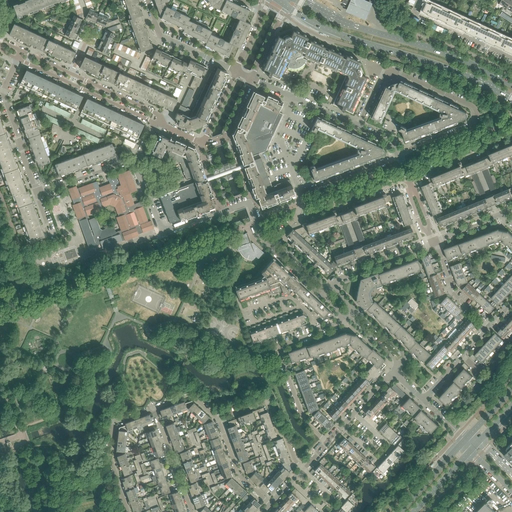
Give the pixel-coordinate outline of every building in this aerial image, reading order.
[(33,11),(29,0),(27,0),(25,1),(25,2),(18,4),(17,4),(13,5),(17,17),(33,11)] [(49,5),(47,0),(29,0),(33,11),(49,5)] [(141,11),(139,6),(138,4),(139,3),(137,0),(134,0),(125,3),(131,19),(141,16),(143,15),(141,11)] [(221,11),(226,0),(225,0),(220,0),(212,6),(212,7),(221,11)] [(245,21),(249,11),(250,10),(227,0),(225,0),(226,0),(221,11),(239,19),(245,21)] [(374,4),(364,0),(352,0),(348,13),(367,21),(374,4)] [(507,9),(511,0),(507,0),(503,6),(507,9)] [(442,20),(447,10),(443,8),(444,6),(432,1),(432,3),(427,1),(423,11),(427,13),(426,14),(434,18),(438,19),(438,18),(442,20)] [(161,18),(166,7),(165,2),(156,5),(161,18)] [(190,17),(186,16),(185,15),(186,13),(173,6),(171,9),(166,7),(161,18),(184,29),(188,20),(190,17)] [(90,20),(94,12),(89,10),(88,12),(85,19),(89,20),(90,20)] [(461,29),(466,19),(462,17),(463,15),(452,10),(451,12),(447,10),(442,20),(446,22),(446,23),(449,24),(457,28),(457,27),(461,29)] [(95,23),(98,14),(94,12),(90,20),(92,21),(92,22),(95,23)] [(100,24),(103,17),(104,15),(100,12),(99,15),(98,14),(95,23),(98,24),(100,24)] [(81,23),(83,20),(81,19),(74,16),(72,20),(80,24),(80,23),(81,23)] [(144,28),(144,25),(142,20),(143,20),(141,16),(131,19),(129,20),(135,36),(147,32),(145,27),(144,28)] [(119,23),(118,19),(107,23),(107,22),(108,19),(103,17),(100,24),(102,25),(101,26),(104,27),(105,26),(107,27),(119,23)] [(240,48),(249,29),(251,24),(245,21),(239,19),(237,24),(234,22),(228,37),(230,38),(228,42),(234,45),(240,48)] [(480,38),(485,28),(481,26),(482,24),(471,19),(470,21),(466,19),(461,29),(465,31),(465,32),(468,33),(476,37),(477,36),(480,38)] [(79,26),(80,24),(72,20),(70,25),(78,29),(80,26),(79,26)] [(211,31),(208,30),(200,26),(201,23),(194,20),(193,22),(188,20),(184,29),(183,31),(206,42),(210,34),(211,31)] [(24,42),(29,31),(14,24),(9,35),(13,37),(14,36),(21,39),(20,40),(24,42)] [(111,39),(114,34),(110,32),(111,32),(121,28),(120,24),(108,29),(107,31),(105,30),(103,34),(104,34),(103,35),(111,39)] [(77,32),(78,29),(70,25),(67,30),(75,34),(76,32),(77,32)] [(499,47),(504,37),(500,35),(501,33),(490,28),(489,30),(485,28),(480,38),(484,40),(484,41),(492,44),(495,46),(496,45),(499,47)] [(75,35),(75,34),(67,30),(65,35),(74,39),(75,35)] [(40,49),(45,38),(29,31),(24,42),(28,44),(29,43),(36,46),(35,47),(40,49)] [(357,94),(358,91),(359,92),(366,77),(360,75),(361,73),(360,69),(358,69),(361,63),(346,56),(345,57),(342,56),(307,39),(308,38),(307,38),(293,31),(292,33),(290,37),(289,36),(285,38),(284,39),(278,37),(263,69),(269,72),(268,74),(268,75),(267,76),(268,76),(268,77),(269,77),(270,77),(271,76),(279,80),(284,69),(285,67),(282,66),(285,61),(289,63),(287,68),(287,67),(288,67),(291,68),(294,69),(297,68),(299,67),(302,66),(304,64),(305,61),(306,60),(307,61),(307,60),(302,58),(303,56),(321,64),(345,75),(345,77),(332,104),(341,108),(341,109),(341,110),(341,111),(342,111),(343,111),(344,110),(353,114),(361,96),(357,94)] [(150,43),(148,39),(147,36),(148,36),(147,32),(135,36),(141,52),(153,48),(151,43),(150,43)] [(234,45),(228,42),(210,34),(206,42),(205,45),(228,56),(234,45)] [(109,44),(111,39),(103,35),(103,37),(102,36),(101,40),(109,44)] [(511,38),(509,37),(508,39),(504,37),(499,47),(503,49),(511,53),(511,38)] [(55,56),(60,45),(45,38),(40,49),(44,51),(44,50),(51,54),(55,56)] [(107,48),(109,44),(101,40),(99,43),(100,43),(99,45),(107,48)] [(70,63),(76,52),(60,45),(55,56),(59,58),(59,57),(66,61),(70,63)] [(105,53),(107,48),(99,45),(99,46),(98,46),(96,49),(105,53)] [(188,64),(183,61),(156,49),(151,58),(161,63),(161,64),(166,67),(168,63),(170,64),(168,68),(174,70),(174,69),(179,71),(184,74),(185,71),(188,64)] [(95,75),(100,64),(85,56),(80,68),(84,70),(84,69),(91,72),(91,73),(95,75)] [(200,78),(202,74),(204,75),(204,76),(207,70),(208,68),(190,60),(188,64),(185,71),(195,75),(198,77),(200,78)] [(110,82),(115,71),(100,64),(95,75),(99,77),(99,76),(102,77),(107,79),(106,80),(110,82)] [(221,88),(224,83),(222,82),(227,73),(226,72),(226,71),(224,70),(223,71),(217,68),(215,73),(211,71),(206,82),(210,83),(209,86),(205,84),(198,99),(211,106),(216,95),(217,96),(220,91),(219,90),(220,88),(221,88)] [(31,89),(38,75),(26,70),(20,84),(25,86),(31,89)] [(146,85),(115,71),(110,82),(115,84),(115,83),(122,86),(122,87),(130,91),(130,90),(133,91),(137,93),(137,94),(141,96),(146,85)] [(43,94),(49,80),(38,75),(31,89),(43,94)] [(54,99),(60,86),(49,80),(43,94),(54,99)] [(435,98),(431,96),(428,95),(428,93),(420,89),(419,91),(412,87),(413,86),(405,82),(404,84),(400,82),(400,84),(399,86),(398,85),(397,86),(396,83),(393,84),(391,85),(392,87),(391,88),(391,89),(387,87),(385,91),(383,90),(380,98),(381,99),(378,106),(376,105),(373,113),(374,114),(372,118),(380,122),(382,122),(384,116),(396,91),(442,112),(442,113),(441,113),(440,116),(441,116),(442,117),(407,129),(406,128),(401,126),(399,130),(402,131),(406,142),(411,141),(410,139),(417,136),(418,138),(426,135),(426,133),(433,130),(434,132),(442,129),(442,127),(449,125),(450,126),(458,123),(458,122),(465,119),(464,115),(466,112),(458,109),(459,107),(451,103),(450,105),(443,102),(444,100),(435,96),(435,98)] [(156,103),(162,92),(146,85),(141,96),(145,98),(146,97),(150,99),(153,101),(152,101),(156,103)] [(65,105),(71,91),(60,86),(54,99),(65,105)] [(178,98),(181,90),(176,88),(173,95),(178,98)] [(77,110),(83,96),(71,91),(65,105),(70,107),(77,110)] [(233,133),(232,134),(234,140),(235,139),(236,141),(236,143),(237,144),(239,149),(241,154),(242,159),(241,159),(243,165),(244,164),(245,167),(244,167),(246,173),(247,173),(249,178),(251,183),(253,188),(254,192),(253,193),(255,198),(256,198),(257,198),(258,198),(260,204),(259,204),(260,206),(261,206),(261,207),(262,207),(261,207),(266,205),(271,203),(272,205),(277,203),(277,202),(279,201),(280,202),(285,200),(285,198),(290,197),(294,195),(295,195),(293,189),(293,188),(291,185),(289,179),(271,186),(270,182),(268,176),(266,172),(264,167),(261,158),(254,160),(252,156),(259,153),(266,151),(272,137),(283,114),(278,112),(282,103),(277,101),(272,99),(273,98),(267,95),(266,98),(264,97),(264,96),(254,92),(253,91),(248,101),(249,102),(241,121),(239,120),(239,121),(237,125),(237,126),(238,126),(237,128),(236,128),(233,133)] [(172,111),(177,99),(162,92),(156,103),(160,105),(161,104),(163,106),(168,108),(168,109),(172,111)] [(92,117),(99,104),(87,98),(81,112),(87,115),(92,117)] [(207,115),(209,111),(211,106),(198,99),(190,117),(188,116),(190,110),(186,108),(181,106),(180,105),(174,117),(176,118),(178,123),(177,125),(182,127),(183,126),(185,127),(185,128),(188,130),(189,128),(191,127),(191,128),(192,130),(202,126),(202,124),(203,123),(205,123),(209,116),(207,115)] [(71,113),(46,102),(44,106),(69,118),(71,113)] [(103,122),(110,109),(99,104),(92,117),(103,122)] [(32,115),(29,105),(17,109),(20,115),(18,115),(20,119),(21,118),(23,124),(34,120),(34,119),(37,118),(35,113),(32,115)] [(115,128),(121,114),(110,109),(103,122),(115,128)] [(65,122),(42,112),(39,117),(62,127),(65,122)] [(126,133),(132,119),(121,114),(115,128),(126,133)] [(106,130),(82,118),(80,123),(104,134),(106,130)] [(351,134),(347,132),(344,131),(345,129),(336,125),(336,127),(329,124),(329,122),(321,118),(320,120),(317,118),(311,130),(315,132),(317,128),(359,147),(358,149),(357,149),(357,152),(358,152),(358,154),(316,170),(314,165),(309,167),(314,180),(318,178),(319,180),(343,171),(374,159),(374,158),(382,155),(381,152),(382,148),(374,145),(375,143),(367,139),(366,141),(359,138),(360,136),(352,132),(351,134)] [(138,138),(144,125),(132,119),(126,133),(131,135),(138,138)] [(40,134),(34,120),(23,124),(25,129),(24,130),(25,133),(26,133),(28,138),(40,134)] [(99,138),(77,128),(75,132),(97,142),(99,138)] [(0,147),(9,145),(5,133),(0,134),(0,147)] [(47,146),(46,142),(45,141),(43,142),(40,134),(28,138),(30,143),(29,144),(30,147),(31,147),(33,152),(45,148),(47,147),(47,146)] [(152,153),(151,153),(160,157),(161,154),(167,157),(172,159),(177,162),(180,163),(183,171),(186,180),(193,177),(195,182),(188,184),(186,185),(185,185),(182,187),(162,194),(160,195),(161,198),(170,223),(190,216),(191,217),(196,215),(196,214),(199,213),(199,214),(205,212),(204,211),(206,210),(214,207),(212,202),(211,197),(212,197),(208,186),(209,186),(207,181),(206,181),(205,179),(206,178),(204,173),(203,174),(197,157),(196,153),(197,153),(195,148),(195,147),(193,148),(188,145),(187,146),(185,145),(186,144),(181,142),(175,140),(175,141),(170,139),(170,140),(164,137),(164,136),(162,135),(161,136),(160,135),(160,136),(158,140),(157,140),(154,144),(152,150),(153,150),(152,153)] [(116,155),(112,144),(97,149),(102,160),(107,158),(107,159),(111,158),(110,157),(116,155)] [(0,160),(13,156),(9,145),(0,147),(0,160)] [(50,162),(45,148),(33,152),(35,157),(34,158),(35,161),(36,161),(38,166),(50,162)] [(102,160),(97,149),(83,154),(87,166),(93,164),(93,165),(97,163),(96,162),(102,160)] [(493,163),(507,157),(504,149),(491,155),(489,150),(486,151),(488,156),(478,160),(478,161),(476,162),(479,170),(493,164),(493,163)] [(87,166),(83,154),(69,159),(73,171),(79,169),(79,170),(82,169),(82,168),(87,166)] [(18,168),(13,156),(0,160),(0,163),(3,173),(18,168)] [(73,171),(69,159),(55,164),(59,176),(64,174),(65,175),(68,174),(68,173),(73,171)] [(473,162),(462,166),(461,162),(458,163),(460,167),(451,171),(447,173),(450,181),(464,175),(465,176),(479,170),(476,162),(474,163),(473,162)] [(225,171),(223,165),(216,167),(218,173),(225,171)] [(22,180),(18,168),(3,173),(5,177),(3,178),(4,179),(6,178),(8,185),(22,180)] [(138,234),(141,233),(140,232),(142,231),(143,232),(154,228),(151,221),(148,222),(141,202),(134,204),(130,193),(136,190),(129,170),(107,178),(108,181),(109,181),(110,184),(99,187),(97,181),(77,189),(76,186),(68,189),(69,192),(72,200),(74,199),(74,201),(73,202),(74,204),(72,205),(77,219),(80,218),(80,220),(79,221),(89,248),(101,244),(102,248),(122,241),(122,240),(124,240),(125,241),(139,236),(138,234)] [(450,181),(447,173),(434,178),(433,175),(428,177),(429,180),(422,183),(423,186),(429,183),(431,186),(435,185),(436,187),(450,181)] [(26,191),(24,186),(22,180),(8,185),(11,193),(9,194),(10,197),(14,195),(26,191)] [(441,212),(431,186),(429,183),(423,186),(421,186),(422,189),(421,189),(421,190),(425,200),(426,203),(431,213),(432,213),(437,225),(440,224),(438,218),(442,216),(440,212),(441,212)] [(511,187),(499,193),(492,196),(490,197),(493,205),(495,204),(496,205),(511,198),(511,187)] [(32,202),(31,197),(28,190),(26,191),(14,195),(18,207),(32,202)] [(357,216),(386,205),(385,203),(393,200),(392,198),(393,197),(399,194),(398,191),(386,196),(385,193),(381,195),(382,198),(373,201),(364,204),(355,207),(354,203),(351,204),(353,208),(347,210),(347,211),(347,212),(345,213),(348,221),(350,220),(358,217),(357,216)] [(409,209),(408,206),(407,205),(404,196),(403,196),(402,196),(401,193),(399,194),(393,197),(397,206),(400,216),(404,226),(405,225),(407,230),(411,228),(413,234),(416,233),(411,220),(412,220),(409,209)] [(491,206),(493,205),(490,197),(488,198),(481,200),(466,206),(469,214),(472,214),(473,215),(483,210),(486,209),(491,207),(491,206)] [(37,214),(32,202),(18,207),(22,219),(37,214)] [(467,215),(469,214),(466,206),(442,216),(438,218),(440,224),(441,226),(443,225),(444,226),(454,222),(457,221),(467,217),(468,216),(467,215)] [(338,224),(348,221),(345,213),(343,213),(342,213),(342,212),(336,214),(335,210),(332,211),(333,214),(333,215),(307,225),(306,223),(302,224),(303,227),(295,230),(294,231),(299,235),(308,232),(309,234),(328,227),(338,223),(338,224)] [(41,225),(37,214),(22,219),(27,230),(41,225)] [(45,237),(41,225),(27,230),(27,231),(24,232),(26,236),(28,235),(31,242),(45,237)] [(412,238),(411,237),(414,236),(413,234),(411,228),(407,230),(401,232),(392,235),(382,239),(385,247),(387,246),(388,247),(398,243),(401,242),(411,239),(412,238)] [(311,247),(304,240),(299,235),(294,231),(292,229),(286,235),(288,237),(288,238),(288,239),(292,243),(294,245),(302,252),(303,252),(304,251),(305,253),(311,247)] [(502,241),(510,233),(508,231),(507,231),(499,230),(498,229),(491,232),(490,231),(484,233),(485,234),(480,236),(484,246),(489,245),(488,243),(494,241),(494,243),(501,240),(502,241)] [(511,234),(510,233),(502,241),(506,245),(507,244),(511,248),(510,249),(511,250),(511,234)] [(484,246),(480,236),(473,238),(472,237),(466,239),(467,241),(462,242),(466,253),(471,251),(471,250),(476,248),(476,249),(484,246)] [(263,253),(253,244),(252,244),(253,244),(252,245),(249,237),(248,237),(241,240),(240,242),(240,244),(241,243),(242,245),(237,247),(238,251),(240,250),(241,253),(242,254),(244,256),(245,257),(248,258),(250,259),(252,259),(254,259),(256,258),(258,257),(263,253),(263,254),(263,253)] [(383,248),(385,247),(382,239),(367,244),(358,248),(361,256),(363,255),(363,256),(364,256),(370,254),(372,253),(383,249),(383,248)] [(466,253),(462,242),(455,245),(454,244),(448,246),(448,247),(444,249),(448,260),(453,258),(452,257),(457,255),(458,256),(466,253)] [(331,264),(311,247),(305,253),(307,255),(307,256),(315,263),(317,265),(325,273),(326,273),(326,272),(328,274),(334,268),(331,264)] [(359,257),(361,256),(358,248),(334,257),(335,261),(337,265),(339,264),(339,265),(340,265),(350,261),(353,260),(359,258),(359,257)] [(301,285),(276,262),(274,259),(273,259),(272,260),(270,262),(257,277),(236,284),(236,286),(234,287),(239,300),(270,289),(271,292),(272,293),(273,293),(274,294),(275,294),(280,292),(280,291),(282,290),(284,295),(288,293),(289,293),(288,291),(291,290),(292,289),(293,290),(290,293),(292,295),(295,292),(301,285)] [(421,270),(417,259),(409,262),(409,261),(403,263),(403,264),(399,266),(400,269),(403,277),(408,275),(407,274),(412,272),(413,273),(421,270)] [(462,267),(460,263),(450,266),(452,271),(462,267)] [(403,277),(400,269),(399,266),(391,269),(391,267),(385,270),(385,271),(378,274),(382,284),(390,281),(390,280),(395,278),(395,279),(403,277)] [(464,273),(462,267),(452,271),(454,276),(464,273)] [(371,300),(369,298),(368,295),(368,292),(369,289),(372,287),(374,285),(375,285),(377,289),(383,287),(382,284),(378,274),(377,272),(363,278),(362,281),(359,282),(356,298),(358,300),(358,303),(364,309),(365,308),(366,309),(372,302),(371,300)] [(466,277),(464,273),(454,276),(456,281),(466,277)] [(436,274),(435,274),(428,277),(430,282),(438,279),(436,274)] [(468,282),(466,277),(456,281),(458,286),(459,286),(460,288),(462,290),(468,283),(468,282)] [(440,283),(438,279),(430,282),(431,287),(440,283)] [(442,288),(440,283),(431,287),(433,291),(442,288)] [(466,293),(472,286),(468,283),(462,290),(466,293)] [(511,290),(511,289),(505,283),(501,287),(509,294),(511,290)] [(315,298),(301,285),(295,292),(297,294),(295,297),(301,303),(304,300),(309,304),(315,298)] [(469,297),(476,290),(472,286),(466,293),(469,297)] [(509,294),(501,287),(498,290),(505,298),(509,294)] [(444,293),(442,288),(433,291),(435,296),(444,293)] [(474,299),(480,293),(476,290),(469,297),(473,300),(474,299)] [(505,298),(498,290),(494,294),(502,301),(505,298)] [(478,303),(483,297),(480,293),(474,299),(478,303)] [(502,301),(494,294),(491,298),(498,305),(502,301)] [(444,307),(451,300),(447,296),(440,304),(444,307)] [(481,306),(487,300),(483,297),(478,303),(481,306)] [(333,314),(315,298),(309,304),(313,309),(311,312),(317,318),(320,315),(323,318),(333,314)] [(407,303),(415,309),(419,305),(411,298),(407,303)] [(386,312),(382,308),(383,308),(378,303),(377,304),(374,300),(372,302),(366,309),(370,313),(371,312),(373,314),(375,315),(374,317),(378,320),(386,312)] [(447,311),(454,303),(451,300),(444,307),(447,311)] [(491,304),(487,300),(481,306),(485,310),(491,304)] [(451,314),(458,306),(454,303),(447,311),(451,314)] [(489,313),(495,307),(491,304),(485,310),(489,313)] [(455,318),(462,310),(458,306),(451,314),(455,318)] [(293,328),(299,325),(299,326),(303,325),(303,324),(306,323),(304,316),(307,315),(302,310),(300,311),(302,315),(294,318),(292,312),(289,313),(291,318),(284,321),(282,316),(279,317),(281,322),(272,326),(270,320),(267,321),(269,327),(262,329),(259,324),(257,325),(259,330),(250,334),(253,342),(257,341),(257,342),(261,341),(260,340),(267,337),(267,338),(271,337),(270,336),(277,334),(277,335),(281,333),(283,332),(282,332),(289,329),(289,330),(293,329),(293,328)] [(400,325),(396,321),(397,320),(392,316),(391,317),(386,312),(378,320),(384,326),(385,325),(389,328),(388,330),(392,333),(393,333),(400,325)] [(475,325),(468,319),(464,323),(471,329),(475,325)] [(471,329),(464,323),(461,327),(467,333),(471,329)] [(414,338),(410,334),(411,333),(407,329),(406,330),(402,327),(400,325),(393,333),(395,334),(394,335),(398,339),(399,338),(403,342),(402,343),(406,346),(413,339),(414,338)] [(511,331),(504,325),(501,329),(507,335),(511,331)] [(467,333),(461,327),(457,330),(464,337),(467,333)] [(507,335),(501,329),(497,333),(504,339),(507,335)] [(464,337),(457,330),(454,334),(461,340),(464,337)] [(348,347),(350,334),(346,333),(346,332),(338,335),(338,334),(331,336),(332,337),(325,340),(329,351),(337,348),(336,346),(341,345),(342,346),(347,344),(348,347)] [(503,340),(495,333),(492,337),(499,344),(503,340)] [(370,348),(367,345),(366,344),(366,343),(367,343),(362,339),(361,340),(355,334),(354,335),(350,334),(348,347),(350,345),(354,349),(355,348),(359,351),(358,352),(362,356),(363,355),(370,348)] [(461,340),(454,334),(450,338),(457,344),(461,340)] [(499,344),(492,337),(488,341),(496,348),(499,344)] [(457,344),(450,338),(447,342),(454,348),(457,344)] [(430,354),(424,348),(425,348),(420,343),(419,344),(413,339),(406,346),(408,348),(407,349),(412,353),(413,352),(417,356),(416,357),(422,363),(430,354)] [(329,351),(325,340),(320,342),(320,341),(314,343),(314,344),(307,347),(310,357),(313,356),(313,357),(319,355),(318,353),(323,351),(324,353),(329,351)] [(496,348),(488,341),(485,344),(492,351),(496,348)] [(454,348),(447,342),(443,345),(449,351),(450,352),(454,348)] [(492,351),(485,344),(481,348),(489,355),(492,351)] [(449,351),(443,345),(440,349),(446,354),(449,351)] [(310,357),(307,347),(306,346),(301,347),(301,346),(295,349),(295,350),(288,353),(292,363),(300,360),(299,359),(304,357),(305,359),(310,357)] [(385,360),(381,356),(382,355),(377,351),(376,352),(372,348),(371,349),(370,348),(363,355),(369,361),(370,360),(373,363),(372,364),(373,365),(377,368),(382,362),(385,360)] [(489,355),(481,348),(478,352),(485,359),(489,355)] [(446,354),(440,349),(436,353),(442,358),(446,354)] [(485,359),(478,352),(474,356),(472,354),(470,357),(474,361),(476,358),(482,363),(485,359)] [(442,358),(436,353),(433,357),(439,362),(442,358)] [(439,362),(433,357),(429,361),(435,366),(439,362)] [(435,366),(429,361),(426,364),(432,370),(435,366)] [(374,380),(383,371),(381,369),(385,365),(382,362),(377,368),(373,365),(367,371),(363,376),(370,382),(372,379),(374,380)] [(467,382),(473,376),(466,370),(469,367),(464,363),(461,366),(464,368),(461,372),(460,371),(455,376),(456,377),(453,381),(454,381),(452,383),(460,390),(467,382)] [(306,375),(304,370),(294,374),(296,379),(306,375)] [(308,380),(306,375),(296,379),(298,383),(308,380)] [(370,382),(363,376),(359,380),(366,386),(370,382)] [(310,385),(308,380),(298,383),(300,388),(310,385)] [(366,386),(359,380),(356,383),(363,390),(366,386)] [(363,390),(356,383),(352,387),(359,393),(363,390)] [(447,406),(461,391),(460,390),(452,383),(449,387),(448,386),(443,391),(444,392),(439,398),(447,406)] [(311,389),(310,385),(300,388),(302,393),(311,389)] [(391,388),(389,386),(385,390),(392,397),(396,393),(394,391),(391,388)] [(359,393),(352,387),(349,391),(356,397),(359,393)] [(313,394),(311,389),(302,393),(303,398),(313,394)] [(392,397),(385,390),(382,394),(389,400),(392,397)] [(356,397),(349,391),(345,395),(352,401),(356,397)] [(315,399),(313,394),(303,398),(305,403),(315,399)] [(389,400),(382,394),(379,398),(385,404),(389,400)] [(352,401),(345,395),(342,398),(349,405),(352,401)] [(421,409),(418,405),(417,405),(418,404),(418,405),(418,404),(414,400),(413,401),(409,397),(401,406),(405,409),(406,408),(411,412),(410,414),(413,417),(420,410),(421,409)] [(349,405),(342,398),(338,402),(345,409),(349,405)] [(385,404),(379,398),(375,401),(382,408),(385,404)] [(317,404),(315,399),(305,403),(307,407),(317,404)] [(187,409),(187,408),(185,403),(184,401),(179,403),(182,411),(187,409)] [(382,408),(375,401),(372,405),(378,411),(382,408)] [(192,412),(197,406),(194,402),(188,408),(188,409),(192,412)] [(345,409),(338,402),(335,406),(342,412),(345,409)] [(319,409),(317,404),(307,407),(309,412),(310,412),(311,414),(313,416),(318,410),(318,409),(319,409)] [(378,411),(372,405),(368,409),(375,415),(378,411)] [(195,416),(201,409),(197,406),(192,412),(195,416)] [(342,412),(335,406),(331,410),(338,416),(342,412)] [(168,416),(165,408),(160,410),(160,413),(158,414),(160,419),(168,416)] [(199,419),(205,413),(201,409),(195,416),(199,419)] [(375,415),(368,409),(365,413),(366,415),(371,419),(375,415)] [(316,420),(322,414),(318,410),(313,416),(316,420)] [(338,416),(331,410),(328,414),(335,420),(338,416)] [(437,425),(431,419),(432,418),(427,414),(426,415),(422,411),(420,410),(413,417),(414,418),(415,419),(414,420),(418,424),(420,422),(424,426),(423,427),(427,431),(428,430),(430,432),(437,425)] [(255,420),(253,413),(252,412),(247,413),(250,422),(255,420)] [(268,412),(265,413),(262,414),(259,415),(261,420),(269,417),(268,412)] [(203,423),(209,416),(205,413),(199,419),(203,423)] [(155,421),(153,416),(150,417),(149,414),(144,416),(147,424),(155,421)] [(320,423),(326,417),(322,414),(316,420),(320,423)] [(245,423),(242,415),(237,417),(238,418),(238,420),(240,425),(245,423)] [(324,426),(329,421),(326,417),(320,423),(324,426)] [(133,429),(130,421),(125,423),(126,425),(128,430),(128,431),(133,429)] [(214,426),(212,421),(204,424),(206,429),(214,426)] [(328,430),(333,424),(329,421),(324,426),(328,430)] [(176,428),(174,422),(170,424),(165,425),(167,431),(176,428)] [(382,434),(389,427),(385,423),(378,431),(382,434)] [(237,430),(236,428),(238,427),(237,424),(235,425),(233,426),(230,427),(227,428),(229,433),(237,430)] [(386,438),(393,430),(389,427),(382,434),(386,438)] [(157,435),(155,429),(147,432),(149,438),(157,435)] [(390,441),(397,434),(393,430),(386,438),(390,441)] [(241,440),(240,437),(241,437),(240,434),(231,438),(233,443),(241,440)] [(394,445),(401,437),(397,434),(390,441),(394,445)] [(184,450),(179,437),(171,440),(175,453),(184,450)] [(220,442),(218,437),(210,440),(211,445),(220,442)] [(283,443),(281,438),(273,441),(275,446),(283,443)] [(342,448),(348,441),(344,438),(338,445),(337,446),(337,447),(339,450),(340,450),(342,448)] [(345,452),(352,445),(348,441),(342,448),(345,452)] [(405,450),(409,445),(406,442),(401,447),(405,450)] [(244,449),(243,447),(245,446),(244,444),(234,447),(236,452),(244,449)] [(349,455),(355,448),(352,445),(345,452),(349,455)] [(404,450),(398,445),(394,449),(400,454),(404,450)] [(353,459),(359,452),(355,448),(349,455),(353,459)] [(400,454),(394,449),(391,452),(397,458),(400,454)] [(191,460),(188,450),(180,453),(183,463),(191,460)] [(357,462),(363,455),(359,452),(353,459),(357,462)] [(397,458),(391,452),(387,456),(393,462),(397,458)] [(127,458),(125,453),(117,456),(119,461),(127,458)] [(248,459),(247,456),(248,456),(247,453),(238,457),(240,462),(248,459)] [(360,466),(367,459),(363,455),(357,462),(356,464),(359,467),(360,465),(360,466)] [(393,462),(387,456),(384,460),(390,465),(393,462)] [(160,463),(158,458),(150,461),(152,466),(160,463)] [(290,463),(289,460),(289,458),(280,461),(282,466),(283,465),(288,463),(290,463)] [(364,469),(370,462),(367,459),(360,466),(364,469)] [(244,468),(253,465),(251,460),(243,463),(244,468)] [(390,465),(384,460),(380,464),(386,469),(390,465)] [(367,474),(374,466),(370,462),(364,469),(362,471),(365,474),(367,474)] [(132,473),(129,463),(120,466),(124,476),(132,473)] [(318,474),(324,467),(320,464),(314,470),(318,474)] [(386,469),(380,464),(377,468),(383,473),(386,469)] [(255,470),(253,465),(244,468),(246,473),(255,470)] [(289,472),(283,467),(283,466),(281,468),(280,467),(278,469),(286,476),(289,472)] [(322,478),(328,471),(324,467),(318,474),(322,478)] [(286,476),(278,469),(276,471),(278,472),(276,474),(282,480),(286,476)] [(198,479),(195,470),(187,473),(190,482),(198,479)] [(253,481),(260,474),(258,472),(257,473),(255,471),(249,478),(253,481)] [(325,481),(332,474),(328,471),(322,478),(325,481)] [(257,485),(263,478),(261,476),(262,475),(260,474),(253,481),(257,485)] [(282,480),(276,474),(274,476),(273,475),(271,477),(279,483),(282,480)] [(329,485),(335,478),(332,474),(325,481),(329,485)] [(134,488),(129,476),(121,479),(126,491),(134,488)] [(167,482),(165,477),(157,480),(159,485),(167,482)] [(229,487),(235,481),(231,477),(225,484),(229,487)] [(279,483),(271,477),(270,478),(271,479),(269,481),(275,487),(279,483)] [(333,488),(339,481),(335,478),(329,485),(333,488)] [(233,491),(239,484),(235,481),(229,487),(233,491)] [(275,487),(269,481),(267,483),(266,482),(264,484),(265,485),(267,487),(269,489),(272,491),(275,487)] [(337,491),(343,485),(339,481),(333,488),(337,491)] [(201,495),(196,483),(188,486),(188,487),(192,498),(201,495)] [(237,494),(243,488),(239,484),(233,491),(237,494)] [(340,495),(347,488),(343,485),(337,491),(340,495)] [(241,498),(247,491),(243,488),(237,494),(241,498)] [(344,498),(351,492),(347,488),(340,495),(344,498)] [(298,498),(293,494),(297,490),(295,489),(291,492),(288,496),(295,502),(298,498)] [(179,496),(177,491),(169,494),(171,499),(179,496)] [(295,502),(288,496),(284,500),(291,506),(295,502)] [(137,511),(142,510),(137,498),(129,501),(133,511),(137,511)] [(260,504),(254,498),(250,502),(256,508),(260,504)] [(353,505),(347,499),(344,503),(349,509),(353,505)] [(495,511),(487,504),(489,502),(490,503),(491,502),(492,502),(492,501),(492,500),(492,499),(491,499),(490,499),(489,499),(488,501),(486,503),(485,502),(476,511),(495,511)] [(204,505),(202,500),(194,503),(196,508),(204,505)] [(291,506),(284,500),(281,504),(288,510),(291,506)] [(256,508),(250,502),(247,506),(253,511),(256,508)] [(346,511),(349,509),(344,503),(340,507),(345,511),(346,511)]
